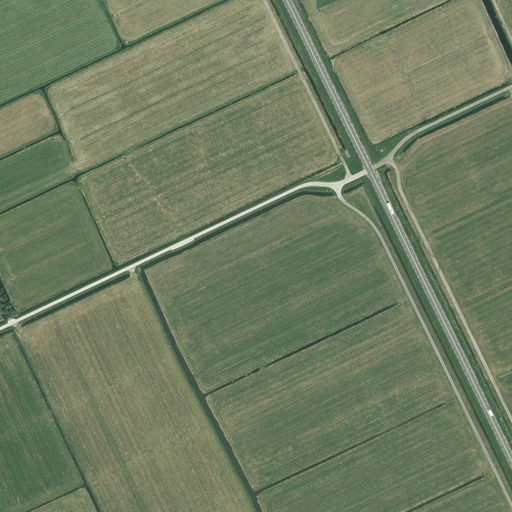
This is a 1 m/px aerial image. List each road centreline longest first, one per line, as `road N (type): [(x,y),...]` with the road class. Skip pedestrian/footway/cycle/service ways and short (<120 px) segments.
road 1 (unclassified): [(511,506),(379,233),(335,185)]
road 2 (unclassified): [(0,328),(296,188),(335,185)]
road 3 (secondary): [(369,169),(511,460)]
road 4 (secondary): [(369,169),(287,0)]
road 5 (unclassified): [(369,169),(410,135),(511,86)]
